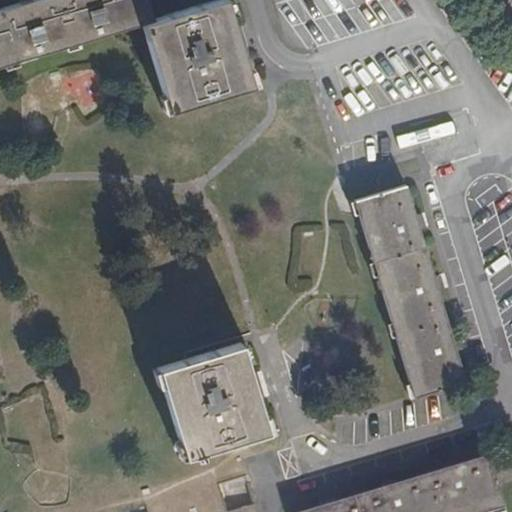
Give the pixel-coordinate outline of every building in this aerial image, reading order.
[(0,62),(143,19),(154,16),(148,0),(23,0),(0,7),(0,62)] [(229,0),(208,0),(154,16),(143,19),(172,106),(254,81),(229,0)] [(413,182),(357,197),(418,394),(471,379),(413,182)] [(273,426),(244,337),(160,365),(187,452),(273,426)] [(508,511),(511,511),(511,506),(497,458),(308,511),(508,511)]
